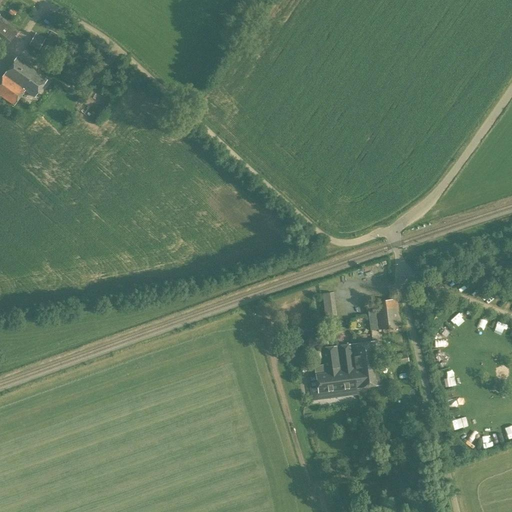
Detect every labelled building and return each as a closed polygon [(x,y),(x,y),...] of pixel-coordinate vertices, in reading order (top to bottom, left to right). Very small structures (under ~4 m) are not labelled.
[(0,46),(3,49),(16,35),(0,21),(0,46)] [(35,32),(29,45),(39,50),(45,37),(35,32)] [(50,32),(41,47),(48,51),(57,36),(50,32)] [(16,59),(0,80),(0,96),(14,106),(25,91),(35,98),(46,81),(16,59)] [(335,293),(324,292),(324,320),(335,320),(335,293)] [(373,302),(374,307),(367,307),(370,331),(377,330),(377,331),(402,327),(398,299),(373,302)] [(375,342),(351,345),(320,349),(322,366),(313,367),(317,393),(357,388),(357,389),(381,386),(379,370),(409,363),(406,352),(377,358),(375,342)] [(297,347),(289,349),(293,364),(301,361),(297,347)]
